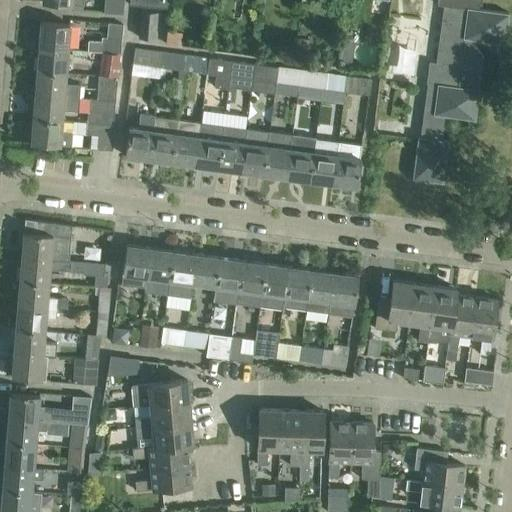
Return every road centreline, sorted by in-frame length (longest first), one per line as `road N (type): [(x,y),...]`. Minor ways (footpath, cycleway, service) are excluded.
road 1 (residential): [(511,259),(0,187)]
road 2 (residential): [(220,470),(237,446),(239,391),(327,388),(511,402)]
